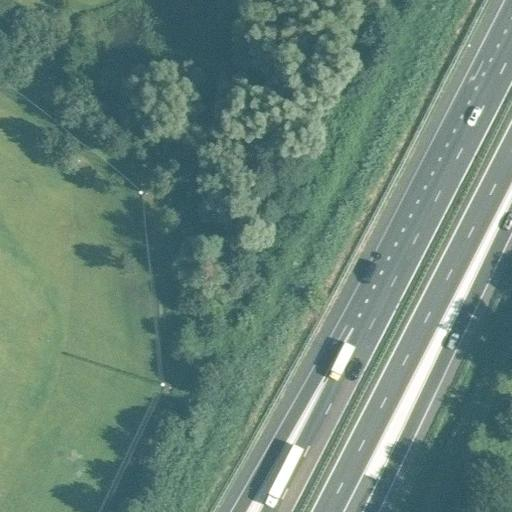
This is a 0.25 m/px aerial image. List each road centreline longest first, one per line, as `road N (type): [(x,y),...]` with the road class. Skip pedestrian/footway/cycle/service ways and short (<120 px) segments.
road 1 (motorway): [(327,511),(511,150)]
road 2 (motorway): [(369,511),(511,201)]
road 3 (motorway): [(511,51),(366,334)]
road 4 (motorway): [(366,334),(256,511)]
road 5 (motorway): [(366,334),(274,511)]
